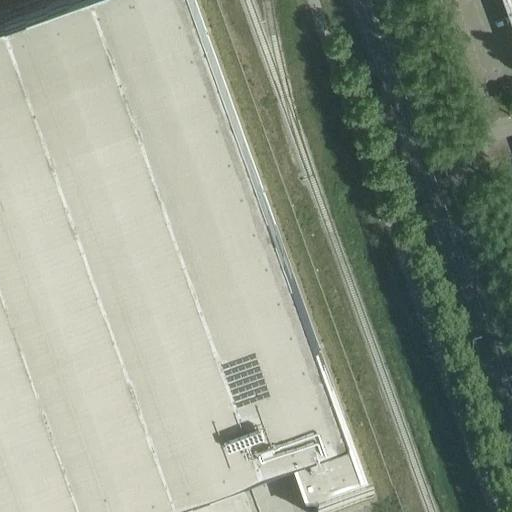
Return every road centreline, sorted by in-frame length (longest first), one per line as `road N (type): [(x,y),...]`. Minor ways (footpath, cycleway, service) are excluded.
road 1 (unclassified): [(511,395),(368,0)]
road 2 (unknown): [(73,511),(82,487),(83,394),(147,351)]
